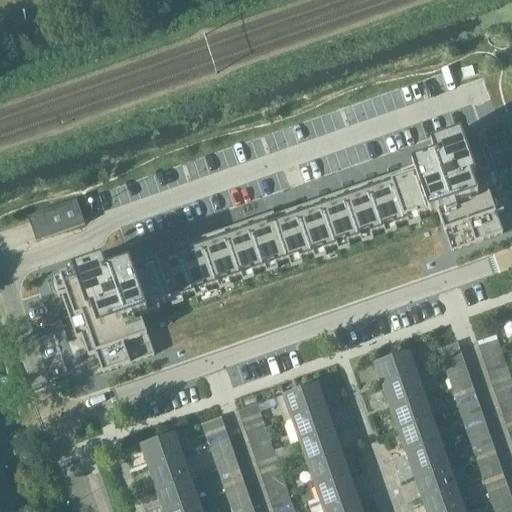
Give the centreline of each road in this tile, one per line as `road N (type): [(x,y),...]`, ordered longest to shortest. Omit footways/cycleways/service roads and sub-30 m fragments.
road 1 (residential): [(0,269),(93,237),(111,219),(478,92)]
road 2 (residential): [(53,417),(511,258)]
road 3 (residential): [(0,269),(53,417)]
